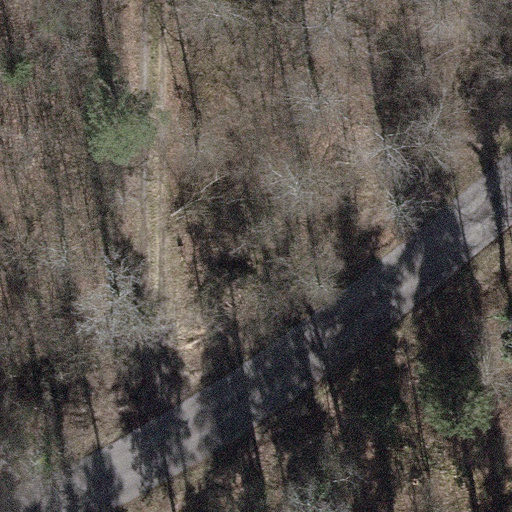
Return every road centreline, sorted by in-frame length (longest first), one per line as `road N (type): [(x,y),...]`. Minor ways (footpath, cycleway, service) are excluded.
road 1 (tertiary): [(36,511),(177,440),(419,268),(511,187)]
road 2 (track): [(156,0),(146,338),(177,440)]
